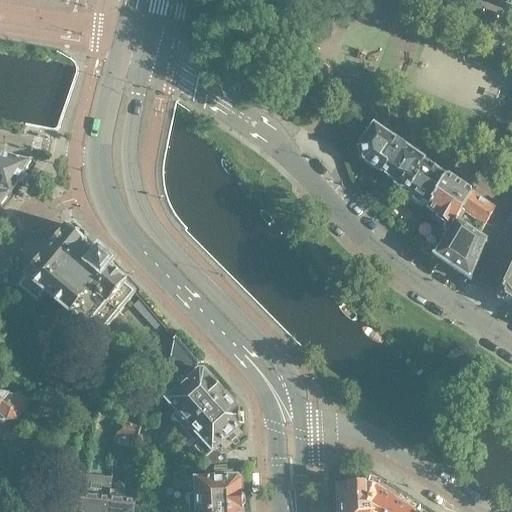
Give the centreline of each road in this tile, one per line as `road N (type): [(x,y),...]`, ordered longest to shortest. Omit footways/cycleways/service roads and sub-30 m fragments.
road 1 (tertiary): [(466,315),(391,260),(302,161),(135,44)]
road 2 (secondary): [(297,416),(290,376),(276,354),(148,223),(110,146)]
road 3 (secondary): [(104,162),(117,223),(252,364),(271,413)]
road 4 (tertiary): [(297,416),(371,435),(481,511)]
road 5 (residential): [(511,199),(385,115)]
